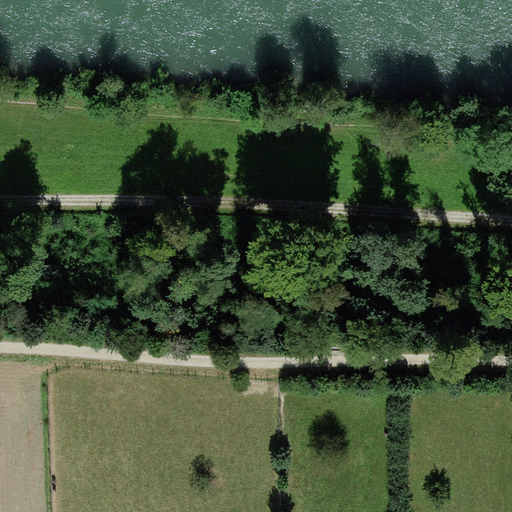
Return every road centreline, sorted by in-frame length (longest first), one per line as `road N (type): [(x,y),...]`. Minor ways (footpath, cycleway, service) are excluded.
road 1 (track): [(0,202),(259,203),(511,220)]
road 2 (track): [(511,363),(0,349)]
